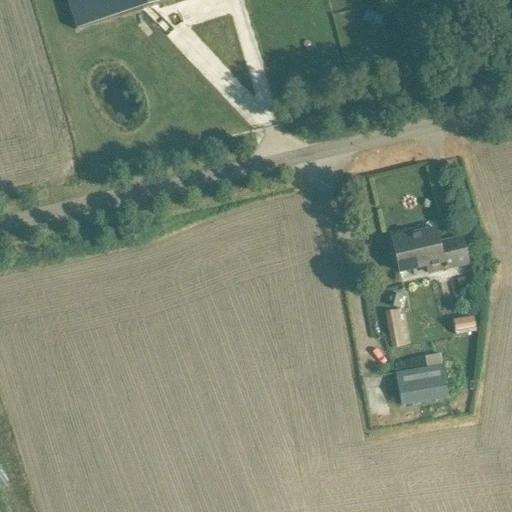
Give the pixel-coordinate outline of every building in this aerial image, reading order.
[(67,0),(76,30),(177,0),(67,0)] [(392,240),(397,259),(400,273),(427,267),(429,274),(469,264),(463,239),(439,244),(436,230),(392,240)] [(393,294),(391,307),(400,309),(403,296),(393,294)] [(394,311),(386,313),(392,350),(400,349),(394,311)] [(453,320),(455,332),(475,328),(473,316),(453,320)] [(397,375),(402,406),(449,398),(444,367),(397,375)]
